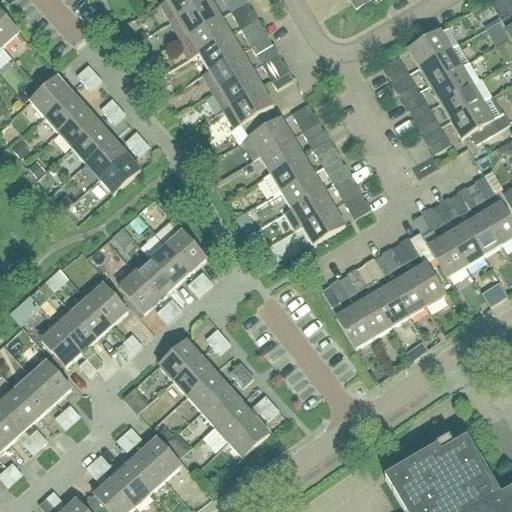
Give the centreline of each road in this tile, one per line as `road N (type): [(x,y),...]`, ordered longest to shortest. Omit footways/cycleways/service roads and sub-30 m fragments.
road 1 (residential): [(8,511),(99,437),(105,391),(247,280),(171,146),(44,0)]
road 2 (residential): [(356,426),(511,319)]
road 3 (residential): [(410,203),(340,59)]
road 4 (residential): [(356,426),(267,301)]
road 5 (residential): [(234,511),(356,426)]
